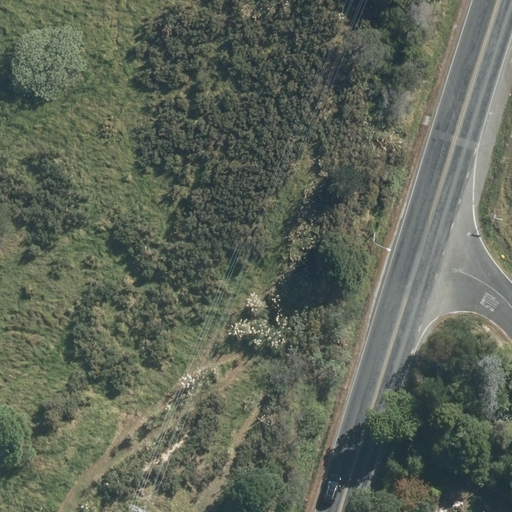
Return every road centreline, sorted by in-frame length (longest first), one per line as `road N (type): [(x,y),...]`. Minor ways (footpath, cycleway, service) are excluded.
road 1 (track): [(193,511),(242,429),(249,339),(299,242),(348,89),(357,0)]
road 2 (secondary): [(420,257),(501,0)]
road 3 (secondary): [(341,511),(420,257)]
road 4 (track): [(94,511),(112,476),(177,402),(249,339)]
